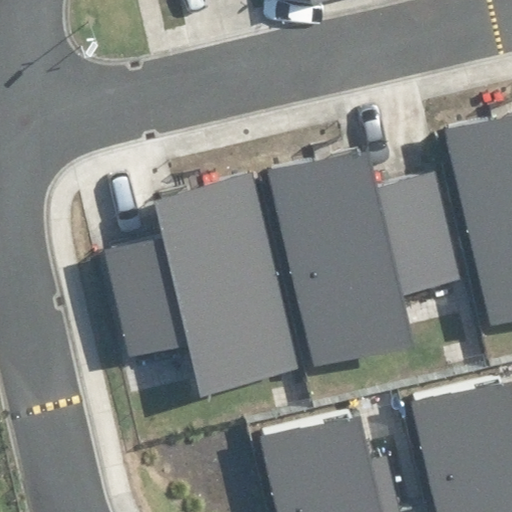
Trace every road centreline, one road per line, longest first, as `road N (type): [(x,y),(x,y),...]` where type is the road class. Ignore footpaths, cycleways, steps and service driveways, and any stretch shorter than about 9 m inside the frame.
road 1 (residential): [(6,123),(511,10)]
road 2 (residential): [(84,511),(20,312),(6,123)]
road 3 (residential): [(6,123),(28,0)]
